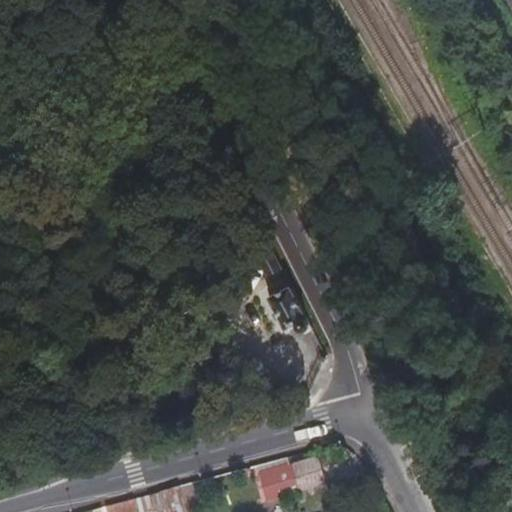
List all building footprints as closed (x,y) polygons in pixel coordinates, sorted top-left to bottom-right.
[(309,317),(293,286),(270,298),(286,329),(299,323),(299,327),(300,330),(303,332),(307,331),(309,329),(311,326),(311,323),(308,320),(306,319),(309,317)] [(290,467),(296,487),(299,497),(328,489),(319,459),(290,467)] [(278,492),(296,487),(290,467),(263,475),(267,495),(278,492)] [(189,511),(182,486),(137,499),(140,511),(189,511)] [(140,511),(137,499),(106,508),(107,511),(140,511)]
